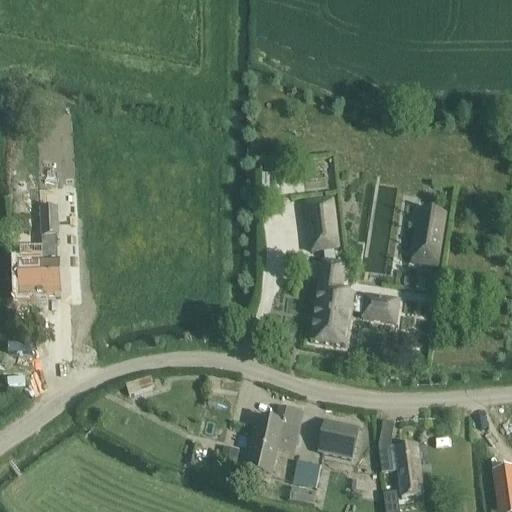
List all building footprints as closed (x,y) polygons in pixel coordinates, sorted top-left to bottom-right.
[(332,201),(306,204),(312,254),(325,252),(326,265),(323,264),(311,344),(345,349),(352,309),(364,311),(363,321),(395,325),(399,304),(366,299),(366,302),(353,300),(354,297),(341,295),(345,267),(336,266),(334,251),(338,251),(332,201)] [(42,248),(44,299),(61,298),(60,264),(58,264),(57,238),(59,238),(58,210),(41,210),(42,248)] [(419,212),(411,266),(438,270),(447,216),(419,212)] [(29,222),(20,223),(20,233),(30,233),(29,222)] [(19,265),(20,279),(21,300),(44,299),(42,248),(24,249),(25,265),(19,265)] [(293,457),(299,434),(303,415),(281,410),(277,425),(259,421),(247,474),(270,479),(276,453),(293,457)] [(325,422),(318,455),(353,463),(360,430),(325,422)] [(380,446),(382,474),(394,473),(391,446),(395,424),(384,423),(380,446)] [(236,469),(240,452),(223,448),(220,465),(236,469)] [(418,460),(423,460),(422,448),(396,451),(399,471),(402,501),(423,498),(418,460)] [(296,466),(291,485),(312,489),(317,470),(296,466)] [(511,470),(495,473),(499,505),(511,503),(511,470)] [(352,482),(351,492),(368,494),(369,484),(352,482)] [(293,490),(290,503),(315,508),(317,495),(293,490)] [(384,497),(385,511),(400,511),(397,495),(384,497)]
